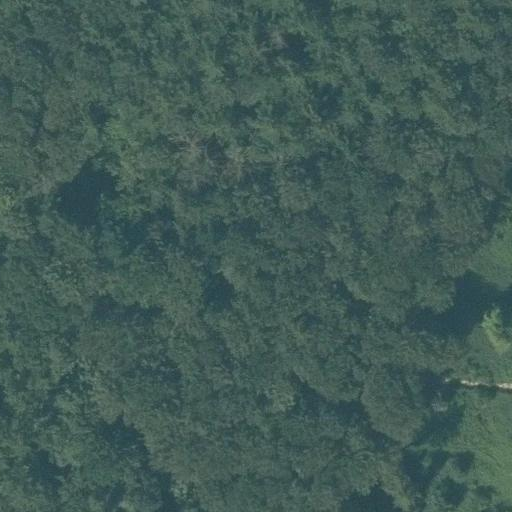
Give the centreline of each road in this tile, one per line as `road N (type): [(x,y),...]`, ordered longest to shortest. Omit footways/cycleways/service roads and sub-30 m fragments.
road 1 (track): [(0,125),(114,398),(361,511)]
road 2 (track): [(0,448),(60,415),(114,398)]
